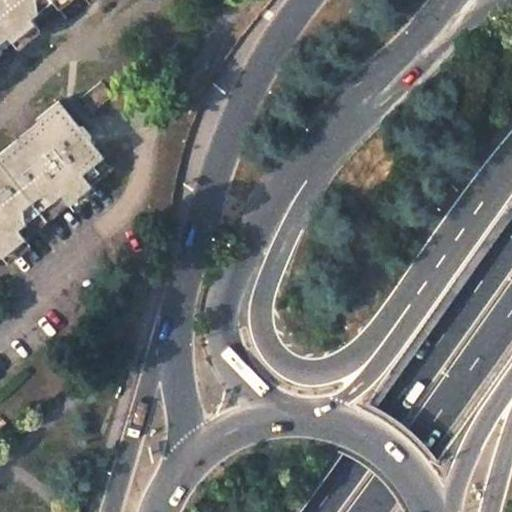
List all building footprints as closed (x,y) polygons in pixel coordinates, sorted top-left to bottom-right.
[(0,0),(0,55),(61,9),(53,0),(0,0)] [(53,0),(61,9),(66,15),(86,0),(53,0)] [(89,112),(112,96),(101,81),(79,98),(89,112)] [(36,120),(14,136),(15,139),(0,150),(0,166),(42,219),(67,201),(89,185),(110,168),(57,99),(32,116),(36,120)] [(42,219),(0,166),(0,250),(20,235),(42,219)] [(89,185),(67,201),(72,207),(94,192),(89,185)] [(20,235),(0,250),(0,258),(2,261),(26,243),(20,235)]
